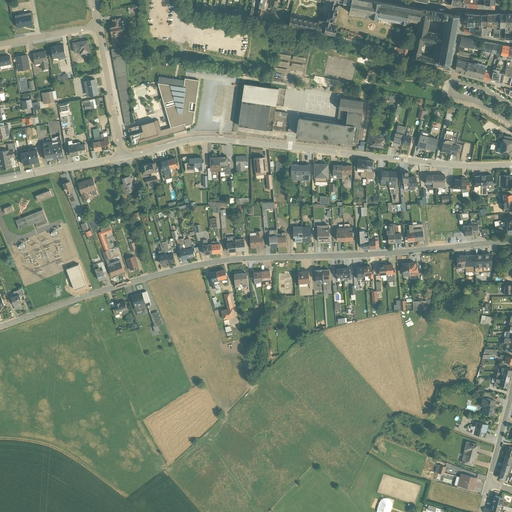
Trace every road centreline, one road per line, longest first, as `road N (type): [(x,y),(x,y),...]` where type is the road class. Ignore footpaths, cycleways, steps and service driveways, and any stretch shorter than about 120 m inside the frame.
road 1 (residential): [(511,239),(225,259),(0,327)]
road 2 (residential): [(511,163),(211,138),(122,156)]
road 3 (track): [(0,436),(67,451),(126,495)]
road 4 (residential): [(122,156),(96,26)]
road 5 (track): [(53,170),(99,292)]
road 6 (residential): [(122,156),(0,181)]
